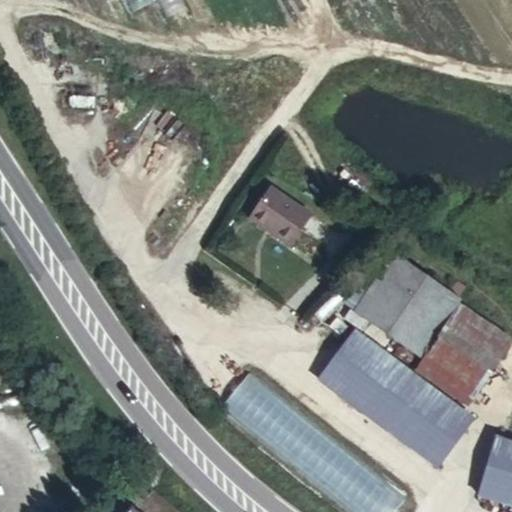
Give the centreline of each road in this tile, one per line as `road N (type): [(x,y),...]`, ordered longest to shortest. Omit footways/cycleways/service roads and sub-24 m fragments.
road 1 (primary): [(286,511),(208,444),(129,348),(0,154)]
road 2 (primary): [(0,214),(133,407),(232,511)]
